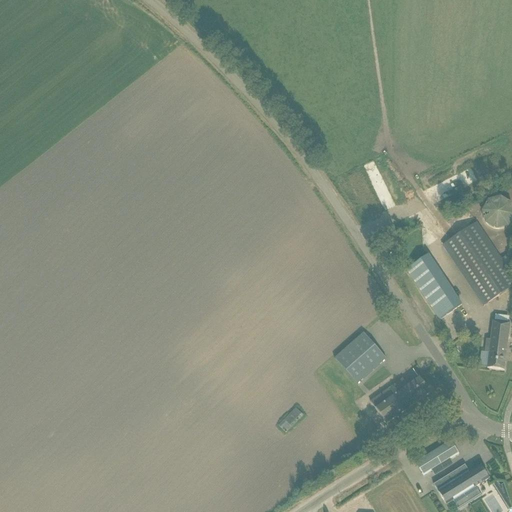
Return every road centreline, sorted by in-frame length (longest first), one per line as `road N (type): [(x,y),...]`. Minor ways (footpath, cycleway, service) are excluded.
road 1 (unclassified): [(466,408),(288,137),(149,0)]
road 2 (unclassified): [(300,511),(466,408)]
